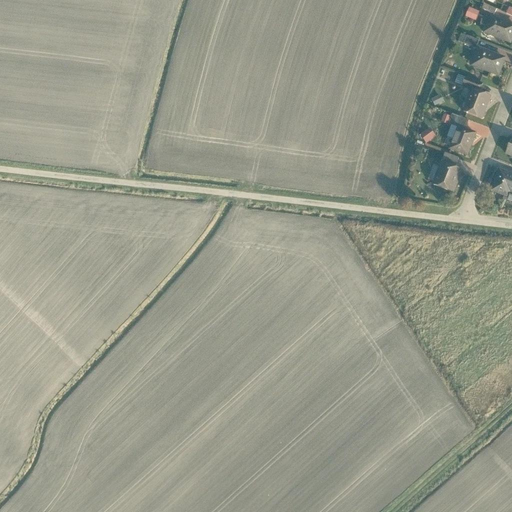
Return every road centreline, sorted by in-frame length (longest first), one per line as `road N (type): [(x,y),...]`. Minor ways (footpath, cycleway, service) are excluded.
road 1 (track): [(294,200),(0,171)]
road 2 (residential): [(458,219),(294,200)]
road 3 (track): [(511,407),(394,511)]
road 4 (residential): [(511,92),(458,219)]
